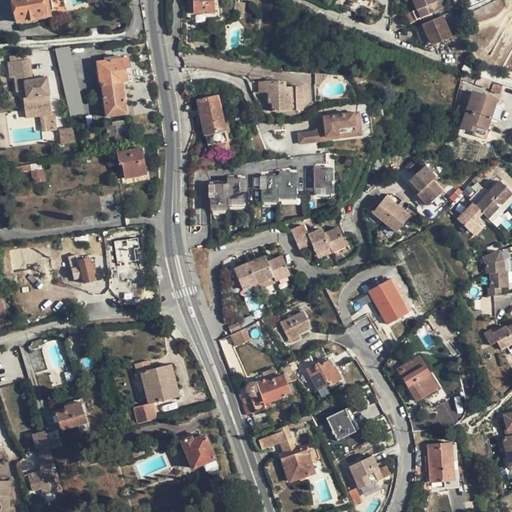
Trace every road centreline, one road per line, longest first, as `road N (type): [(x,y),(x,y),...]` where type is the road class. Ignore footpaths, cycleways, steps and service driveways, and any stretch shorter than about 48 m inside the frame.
road 1 (residential): [(396,511),(408,446),(354,335)]
road 2 (residential): [(0,342),(80,319),(182,308)]
road 3 (secondary): [(155,0),(172,180)]
road 4 (residential): [(300,0),(455,65)]
road 5 (secondary): [(182,308),(237,434)]
road 6 (secondary): [(237,434),(194,307)]
road 7 (secondary): [(172,180),(167,235),(182,308)]
road 8 (secondary): [(194,307),(172,180)]
